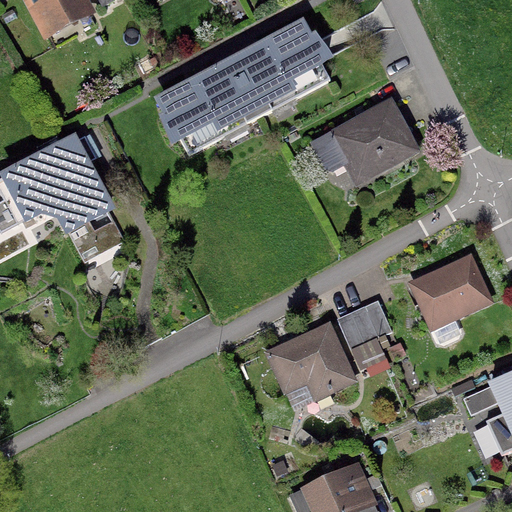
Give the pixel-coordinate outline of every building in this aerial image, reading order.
[(84,11),(78,0),(24,0),(43,33),(84,11)] [(95,0),(100,9),(117,0),(95,0)] [(325,62),(325,61),(313,43),(308,46),(300,30),(159,105),(167,121),(162,123),(171,144),(177,140),(187,158),(223,138),(220,131),(240,120),(244,128),(271,113),(267,106),(287,95),(291,103),(328,83),(319,65),(325,62)] [(380,171),(413,153),(388,107),(312,148),(324,171),(331,172),(345,165),(351,177),(376,163),(380,171)] [(83,168),(94,162),(82,140),(72,146),(71,146),(0,183),(0,199),(2,204),(0,204),(0,235),(24,222),(25,223),(39,215),(58,221),(65,236),(66,235),(77,256),(118,235),(107,214),(83,168)] [(467,261),(446,271),(448,274),(429,282),(428,279),(410,288),(429,331),(430,331),(435,342),(441,345),(454,339),(456,333),(451,321),(487,305),(467,261)] [(390,334),(378,307),(364,313),(376,341),(390,334)] [(349,353),(376,341),(364,313),(337,326),(349,353)] [(349,383),(326,331),(267,357),(284,393),(318,377),(326,394),(349,383)] [(511,377),(489,388),(501,416),(484,424),(500,458),(511,452),(511,377)] [(356,511),(351,500),(365,493),(366,493),(354,469),(288,499),(294,511),(310,511),(313,511),(356,511)]
